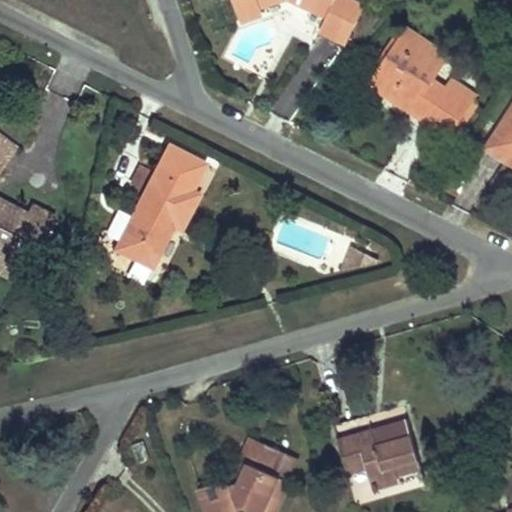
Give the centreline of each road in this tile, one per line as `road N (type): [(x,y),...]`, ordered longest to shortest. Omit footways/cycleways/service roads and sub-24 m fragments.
road 1 (residential): [(511,276),(129,388)]
road 2 (residential): [(511,265),(200,109)]
road 3 (residential): [(200,109),(0,12)]
road 4 (residential): [(59,511),(129,388)]
road 5 (residential): [(129,388),(0,417)]
